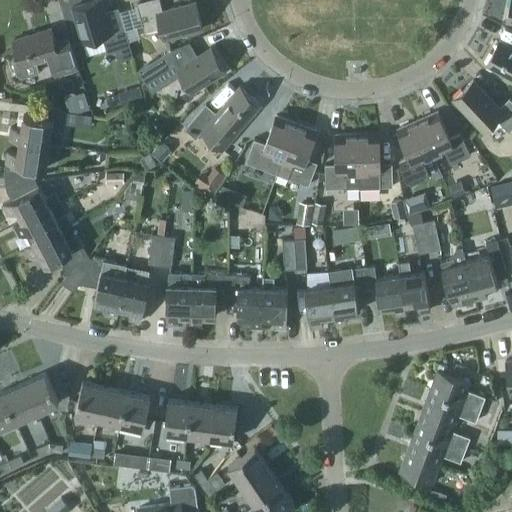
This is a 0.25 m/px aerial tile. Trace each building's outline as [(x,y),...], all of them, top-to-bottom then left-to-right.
[(132,56),(127,39),(123,26),(110,30),(101,0),(94,0),(72,7),(82,41),(102,35),(107,52),(115,50),(119,60),(132,56)] [(160,27),(163,39),(202,28),(195,1),(162,10),(159,0),(145,0),(137,2),(145,31),(160,27)] [(78,68),(67,32),(53,36),(51,27),(13,39),(19,58),(13,60),(17,74),(22,77),(39,71),(36,61),(49,57),(54,75),(78,68)] [(511,46),(499,39),(485,64),(511,78),(511,46)] [(177,68),(191,91),(225,70),(211,47),(180,65),(177,68)] [(177,68),(180,65),(171,50),(137,70),(145,83),(145,82),(147,86),(177,68)] [(473,80),(452,99),(483,131),(496,118),(508,131),(511,127),(511,100),(509,98),(499,107),(473,80)] [(196,137),(200,132),(221,150),(260,104),(239,85),(216,113),(205,103),(185,128),(196,137)] [(129,89),(132,101),(143,97),(139,86),(129,89)] [(9,138),(19,140),(19,139),(49,144),(51,130),(63,132),(66,110),(36,105),(35,117),(23,115),(21,128),(11,127),(9,138)] [(437,110),(418,119),(433,155),(444,151),(450,164),(470,155),(460,133),(449,138),(437,110)] [(254,138),(245,161),(266,169),(277,173),(282,159),(296,122),(276,115),(265,143),(254,138)] [(442,174),(433,155),(418,119),(398,128),(410,155),(399,160),(409,182),(429,173),(429,174),(436,177),(442,174)] [(282,159),(277,173),(287,177),(308,185),(317,162),(305,158),(316,130),(296,122),(282,159)] [(379,132),(357,133),(358,172),(359,187),(370,186),(392,186),(392,162),(380,162),(379,132)] [(336,164),(324,164),(325,188),(347,187),(359,187),(358,172),(357,133),(336,134),(336,164)] [(19,139),(19,140),(17,152),(7,150),(3,173),(4,178),(34,173),(35,166),(45,168),(48,154),(56,155),(58,145),(49,144),(19,139)] [(171,150),(161,141),(152,151),(162,161),(171,150)] [(146,170),(156,164),(149,153),(140,159),(146,170)] [(213,162),(197,182),(210,193),(226,172),(213,162)] [(106,183),(123,183),(123,172),(105,172),(106,183)] [(143,183),(144,174),(134,172),(132,181),(143,183)] [(6,190),(11,199),(2,204),(7,214),(17,210),(22,221),(23,221),(49,207),(60,201),(55,191),(44,197),(35,179),(5,184),(6,190)] [(454,197),(465,192),(460,179),(448,184),(454,197)] [(511,181),(511,180),(490,185),(493,199),(511,194),(511,181)] [(218,196),(230,200),(234,189),(223,185),(218,196)] [(409,213),(429,207),(424,191),(404,198),(409,213)] [(393,217),(406,214),(402,198),(389,201),(393,217)] [(323,224),(326,203),(315,201),(311,222),(323,224)] [(310,225),(314,204),(299,202),(296,223),(310,225)] [(282,213),(276,206),(270,205),(268,217),(281,219),(282,213)] [(49,207),(23,221),(22,221),(13,225),(18,236),(28,231),(33,242),(34,242),(60,228),(71,223),(66,213),(56,219),(49,207)] [(412,223),(423,221),(421,211),(409,213),(407,214),(410,224),(412,223)] [(434,219),(423,221),(429,251),(440,248),(434,219)] [(429,251),(423,221),(412,223),(418,253),(429,251)] [(293,238),(305,237),(304,225),(293,226),(293,238)] [(75,263),(81,267),(89,256),(83,244),(78,235),(67,240),(60,228),(34,242),(33,242),(24,247),(29,257),(39,252),(45,264),(58,258),(67,274),(75,263)] [(148,263),(160,264),(163,234),(152,233),(148,263)] [(175,236),(163,234),(160,264),(171,266),(175,236)] [(305,237),(293,238),(295,268),(306,268),(305,237)] [(295,268),(293,238),(282,239),(284,269),(295,268)] [(474,289),(473,289),(476,299),(487,296),(484,286),(497,283),(494,271),(505,268),(496,239),(485,242),(488,253),(466,260),(474,289)] [(473,289),(474,289),(466,260),(462,246),(456,248),(453,254),(453,257),(440,261),(452,306),(476,299),(473,289)] [(78,283),(97,287),(94,301),(107,304),(105,314),(116,316),(119,306),(118,306),(127,264),(89,256),(81,267),(86,271),(78,283)] [(417,301),(418,311),(430,310),(424,269),(411,271),(409,259),(398,261),(399,273),(404,303),(417,301)] [(75,263),(67,274),(61,282),(73,290),(78,283),(86,271),(81,267),(75,263)] [(118,306),(119,306),(131,308),(128,319),(140,321),(148,281),(135,278),(138,266),(127,264),(118,306)] [(374,265),(363,266),(367,296),(378,295),(380,307),(393,305),(394,315),(406,313),(404,303),(399,273),(376,276),(374,265)] [(354,280),(329,284),(334,314),(333,314),(335,324),(346,322),(345,312),(358,310),(356,298),(367,296),(363,266),(352,268),(354,280)] [(215,303),(226,303),(227,273),(192,272),(192,273),(191,314),(190,314),(190,325),(201,325),(202,315),(215,315),(215,303)] [(181,273),(180,284),(167,283),(166,324),(177,324),(178,314),(190,314),(191,314),(192,273),(181,273)] [(262,327),(262,317),(262,286),(251,286),(251,274),(227,273),(226,303),(238,304),(237,316),(251,316),(250,327),(262,327)] [(262,286),(262,317),(275,317),(274,328),(286,328),(287,287),(274,287),(274,277),(263,277),(262,286)] [(333,314),(334,314),(329,284),(305,287),(311,328),(323,326),(321,315),(333,314)] [(437,369),(429,389),(480,408),(485,396),(467,389),(470,381),(437,369)] [(45,372),(24,382),(37,411),(58,402),(45,372)] [(75,412),(98,417),(105,386),(82,381),(75,412)] [(24,382),(3,391),(16,421),(37,411),(24,382)] [(127,391),(105,386),(98,417),(120,423),(127,391)] [(429,389),(422,410),(455,422),(457,414),(475,421),(480,408),(429,389)] [(0,427),(16,421),(3,391),(0,392),(0,427)] [(150,396),(127,391),(120,423),(143,428),(150,396)] [(164,430),(187,433),(191,401),(168,399),(164,430)] [(187,433),(210,436),(214,404),(191,401),(187,433)] [(214,404),(210,436),(233,439),(237,407),(214,404)] [(422,410),(414,430),(465,449),(470,437),(452,430),(455,422),(422,410)] [(508,442),(508,429),(498,429),(497,442),(508,442)] [(414,430),(406,450),(439,463),(442,455),(460,462),(465,449),(414,430)] [(36,448),(39,455),(50,450),(49,442),(36,448)] [(62,444),(49,442),(50,450),(61,452),(62,444)] [(70,444),(69,453),(77,454),(90,455),(91,447),(78,446),(70,444)] [(91,447),(90,455),(103,457),(104,449),(91,447)] [(228,465),(241,485),(268,466),(254,447),(228,465)] [(431,483),(439,463),(406,450),(399,471),(431,483)] [(113,454),(112,464),(133,467),(134,456),(113,454)] [(20,455),(8,460),(11,468),(23,462),(20,455)] [(148,457),(147,469),(168,471),(169,460),(148,457)] [(176,466),(189,468),(190,460),(177,458),(176,466)] [(0,472),(11,468),(8,460),(0,463),(0,472)] [(281,485),(268,466),(241,485),(254,504),(281,485)] [(194,474),(201,485),(208,480),(201,469),(194,474)] [(218,473),(208,480),(214,490),(224,483),(218,473)] [(208,480),(201,485),(209,496),(216,491),(214,490),(208,480)] [(197,511),(194,487),(191,484),(169,487),(171,503),(139,507),(139,511),(197,511)] [(282,511),(294,504),(281,485),(254,504),(260,511),(282,511)] [(427,494),(426,495),(444,502),(445,501),(447,495),(429,488),(427,494)]
